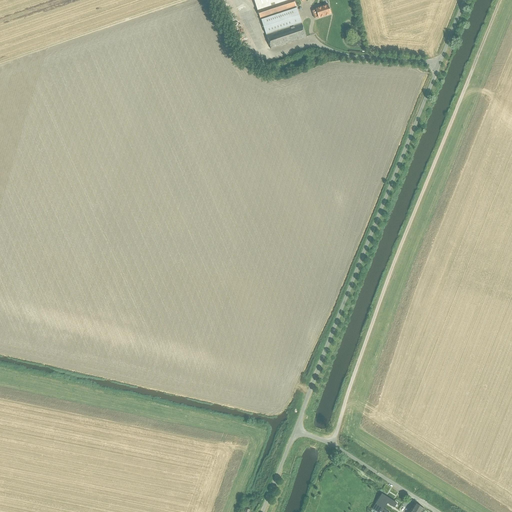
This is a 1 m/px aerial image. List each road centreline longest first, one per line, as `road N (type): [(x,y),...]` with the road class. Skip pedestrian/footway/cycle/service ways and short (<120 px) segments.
road 1 (track): [(333,445),(384,287),(500,0)]
road 2 (unclassified): [(295,430),(465,0)]
road 3 (unclassified): [(436,511),(333,445),(295,430)]
